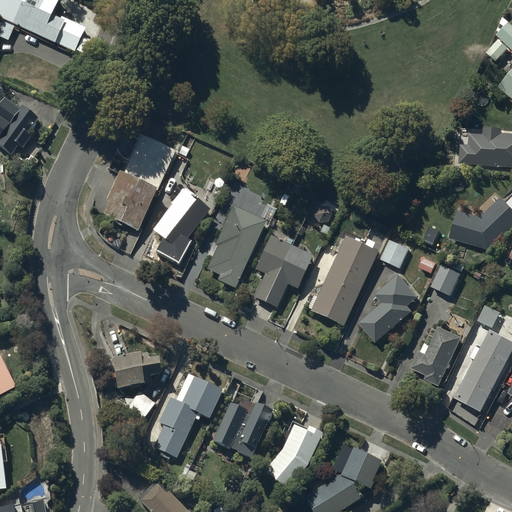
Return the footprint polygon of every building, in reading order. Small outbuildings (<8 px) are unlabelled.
[(58,0),(15,0),(6,20),(56,42),(66,20),(53,14),(58,0)] [(511,25),(508,22),(497,34),(511,48),(511,25)] [(509,47),(499,38),(487,51),(497,60),(509,47)] [(511,71),(500,86),(511,96),(511,71)] [(0,143),(13,153),(40,118),(8,94),(0,104),(0,143)] [(461,143),(460,164),(511,167),(511,133),(503,133),(504,129),(485,127),(484,134),(471,133),(470,144),(461,143)] [(176,150),(142,134),(125,171),(121,169),(108,198),(112,199),(105,213),(139,229),(176,150)] [(212,207),(186,188),(154,229),(179,249),(212,207)] [(481,217),(458,211),(450,237),(489,249),(511,225),(511,206),(502,196),(481,217)] [(266,220),(232,205),(214,244),(217,246),(207,269),(220,275),(217,279),(235,287),(266,220)] [(314,216),(318,221),(328,221),(332,212),(326,206),(318,207),(314,216)] [(449,236),(440,231),(432,246),(440,251),(449,236)] [(313,254),(270,235),(255,269),(265,273),(254,297),(277,307),(288,284),(298,288),(313,254)] [(345,236),(329,271),(362,286),(378,251),(345,236)] [(410,250),(390,241),(381,260),(401,270),(410,250)] [(433,275),(438,265),(425,259),(421,270),(433,275)] [(462,277),(443,267),(433,289),(452,298),(462,277)] [(329,271),(311,310),(344,326),(362,286),(329,271)] [(420,300),(400,276),(376,297),(383,306),(360,326),(377,345),(414,314),(409,309),(420,300)] [(493,327),(500,311),(485,305),(478,320),(493,327)] [(462,337),(440,326),(427,354),(420,350),(412,368),(427,375),(426,378),(440,385),(462,337)] [(511,353),(511,339),(491,328),(455,397),(482,411),(511,353)] [(147,350),(114,356),(119,386),(152,381),(151,374),(161,372),(158,355),(148,357),(147,350)] [(0,394),(18,385),(1,354),(0,355),(0,394)] [(223,389),(195,376),(183,402),(171,396),(159,422),(164,424),(154,447),(177,457),(197,412),(210,417),(223,389)] [(155,403),(140,390),(128,405),(144,418),(155,403)] [(251,413),(230,403),(214,440),(251,457),(273,409),(256,402),(251,413)] [(307,429),(294,424),(283,448),(265,470),(288,489),(309,463),(323,431),(308,425),(307,429)] [(380,464),(352,452),(340,479),(303,501),(309,511),(342,511),(362,500),(352,484),(369,491),(380,464)] [(166,492),(156,482),(139,500),(152,511),(187,511),(190,510),(168,489),(166,492)]
